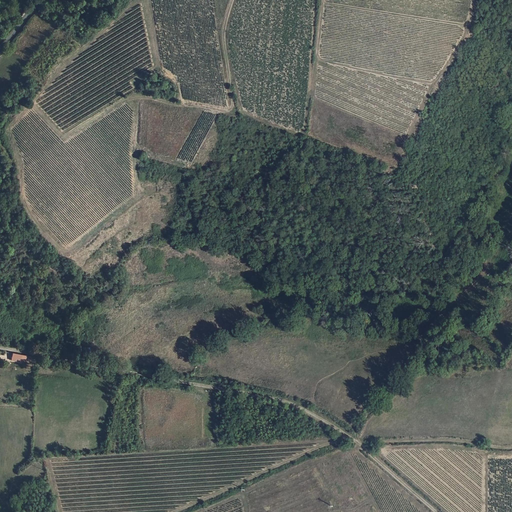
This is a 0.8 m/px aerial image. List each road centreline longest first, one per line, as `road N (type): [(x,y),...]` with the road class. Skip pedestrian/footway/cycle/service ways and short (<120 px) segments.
road 1 (track): [(232,0),(224,27),(228,111),(135,92),(67,137),(30,101),(134,0)]
road 2 (track): [(437,511),(355,440),(283,400),(0,347)]
road 3 (track): [(175,511),(338,440),(511,446)]
road 4 (track): [(322,0),(319,59),(433,82)]
